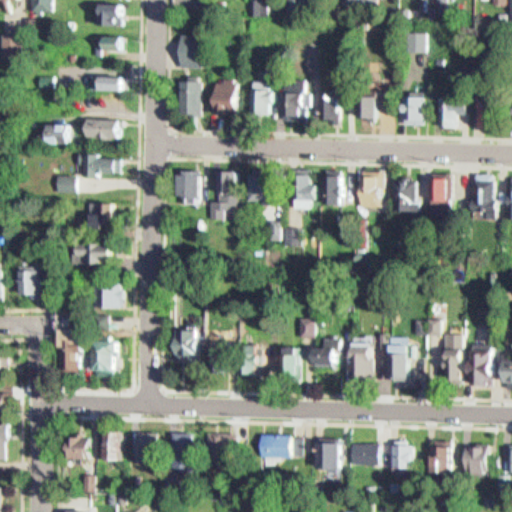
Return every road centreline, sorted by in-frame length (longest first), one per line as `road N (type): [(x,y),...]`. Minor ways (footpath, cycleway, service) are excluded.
road 1 (residential): [(511,412),(42,400)]
road 2 (residential): [(150,402),(158,0)]
road 3 (residential): [(511,163),(153,155)]
road 4 (residential): [(42,511),(41,323)]
